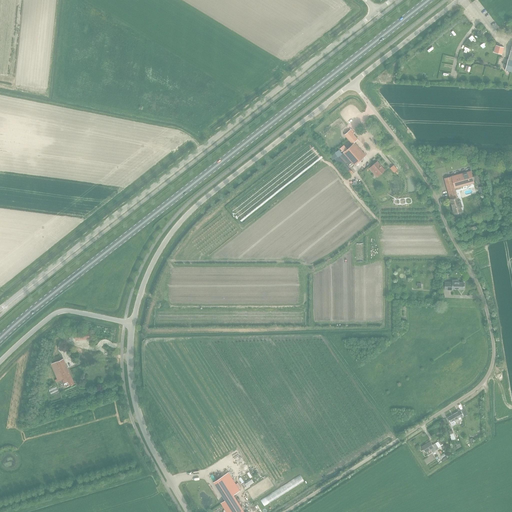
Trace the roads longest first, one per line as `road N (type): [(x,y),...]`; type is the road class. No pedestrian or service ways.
road 1 (unclassified): [(352,83),(433,193),(479,287),(492,360),(475,388),(285,511)]
road 2 (primary): [(428,0),(0,337)]
road 3 (unclassified): [(376,11),(0,309)]
road 4 (unclassified): [(131,323),(154,259),(184,217),(352,83)]
road 5 (unclassified): [(188,511),(140,420),(131,323)]
road 6 (unclassified): [(131,323),(58,311),(0,361)]
road 7 (unclassified): [(352,83),(458,0)]
